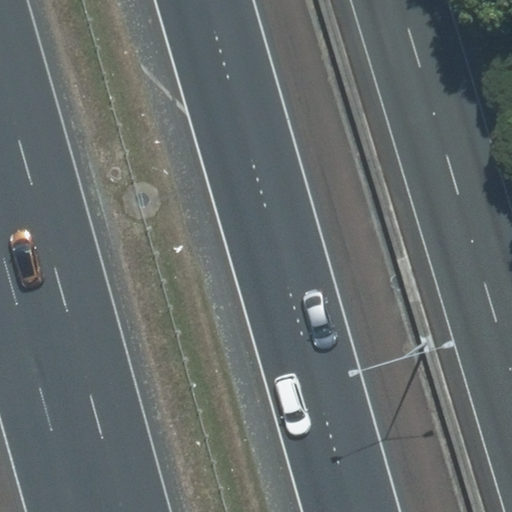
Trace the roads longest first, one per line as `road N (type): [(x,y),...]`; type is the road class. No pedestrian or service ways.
road 1 (motorway): [(212,0),(366,511)]
road 2 (motorway): [(124,511),(0,68)]
